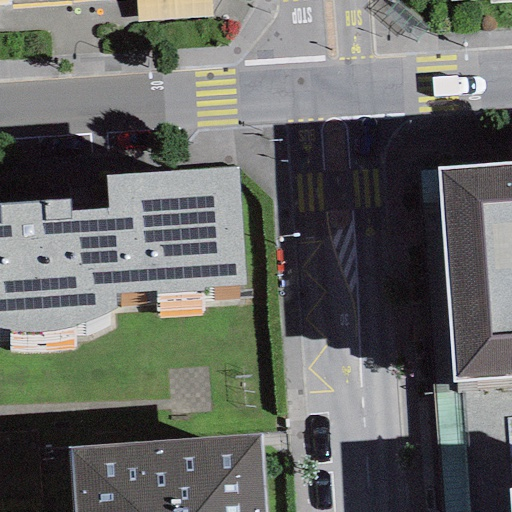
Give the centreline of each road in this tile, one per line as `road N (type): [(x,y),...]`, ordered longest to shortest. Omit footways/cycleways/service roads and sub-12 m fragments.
road 1 (residential): [(360,511),(327,86)]
road 2 (residential): [(0,110),(327,86)]
road 3 (residential): [(327,86),(511,73)]
